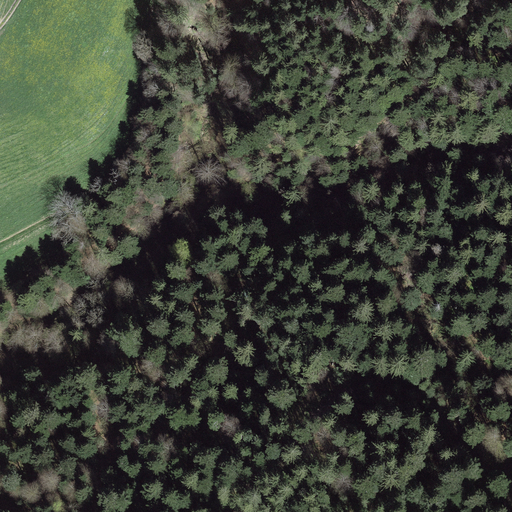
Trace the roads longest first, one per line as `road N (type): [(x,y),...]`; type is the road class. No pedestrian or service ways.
road 1 (track): [(217,511),(249,490),(316,415),(371,379),(414,389),(493,472),(511,464)]
road 2 (track): [(0,246),(117,177),(137,141),(152,44)]
